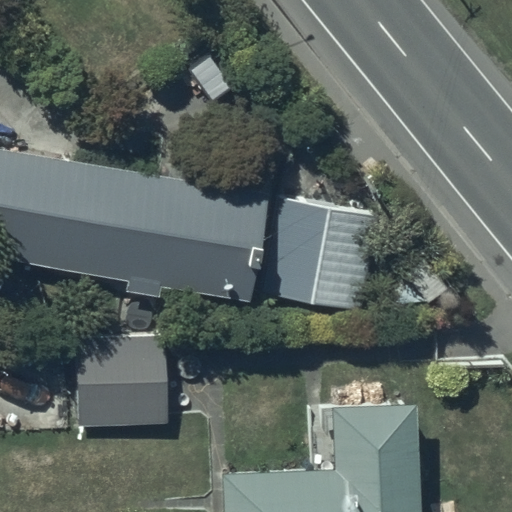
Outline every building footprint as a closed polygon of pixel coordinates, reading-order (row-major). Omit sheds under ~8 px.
[(323,114),(301,133),(316,151),(311,154),(334,182),(361,159),(323,114)] [(249,273),(261,162),(205,156),(58,135),(58,139),(8,133),(1,199),(43,203),(38,245),(123,254),(121,271),(159,275),(160,263),(249,273)] [(375,193),(275,181),(262,279),(362,291),(375,193)] [(161,318),(74,323),(79,415),(167,410),(161,318)] [(421,511),(414,373),(329,378),(333,447),(220,453),(223,511),(421,511)]
